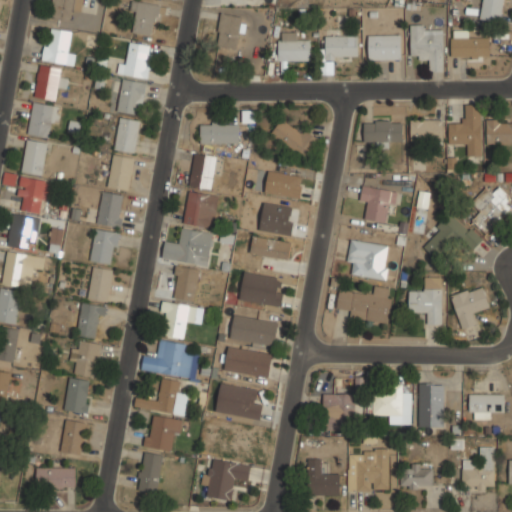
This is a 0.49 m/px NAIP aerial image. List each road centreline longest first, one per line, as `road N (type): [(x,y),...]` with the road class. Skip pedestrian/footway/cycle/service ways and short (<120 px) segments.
road 1 (residential): [(191,0),(104,511)]
road 2 (residential): [(350,94),(275,511)]
road 3 (residential): [(511,86),(180,91)]
road 4 (residential): [(511,338),(495,357),(304,354)]
road 5 (residential): [(30,0),(0,167)]
